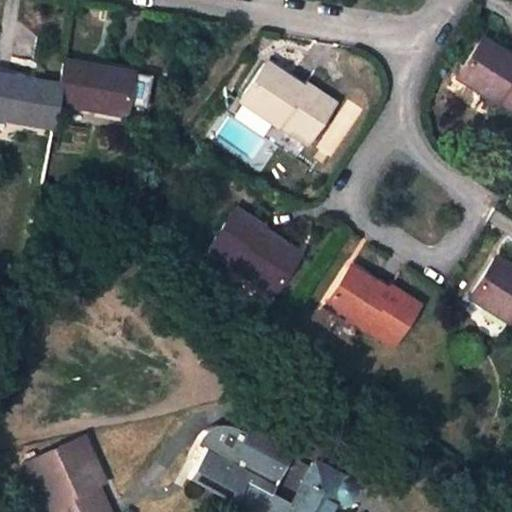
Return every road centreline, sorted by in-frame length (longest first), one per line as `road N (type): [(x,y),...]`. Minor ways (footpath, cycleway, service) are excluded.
road 1 (unknown): [(374,511),(350,469),(226,397),(193,406),(126,496)]
road 2 (residential): [(449,0),(417,50),(163,0)]
